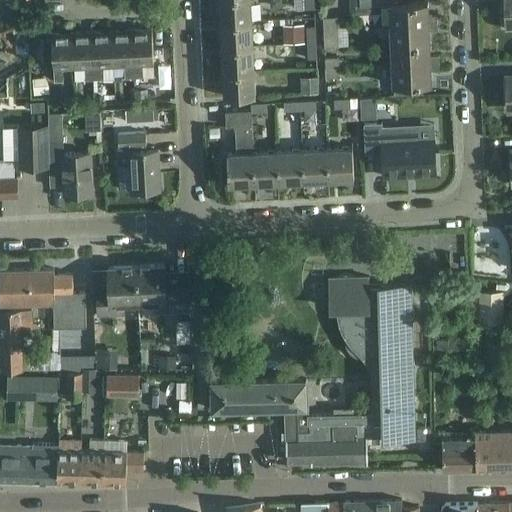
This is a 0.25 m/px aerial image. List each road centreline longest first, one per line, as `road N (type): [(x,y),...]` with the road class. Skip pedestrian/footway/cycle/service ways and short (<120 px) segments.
road 1 (residential): [(196,223),(452,209),(472,185),(464,0)]
road 2 (tertiary): [(206,495),(429,488)]
road 3 (residential): [(196,223),(181,8)]
road 4 (tertiary): [(7,505),(206,495)]
road 5 (residential): [(0,231),(196,223)]
